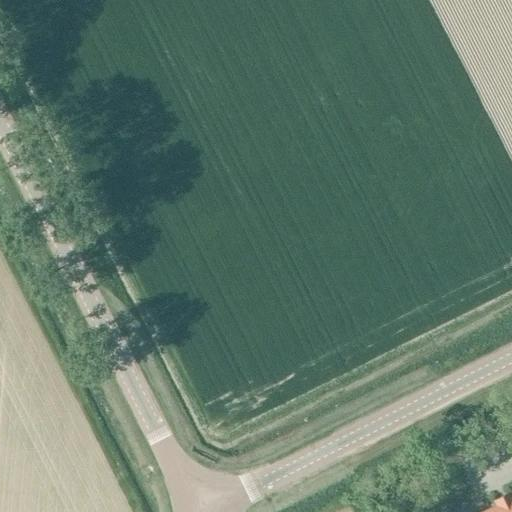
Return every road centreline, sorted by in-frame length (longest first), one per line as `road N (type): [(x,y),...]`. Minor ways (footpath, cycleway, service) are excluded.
road 1 (tertiary): [(200,510),(0,119)]
road 2 (unclassified): [(200,510),(511,354)]
